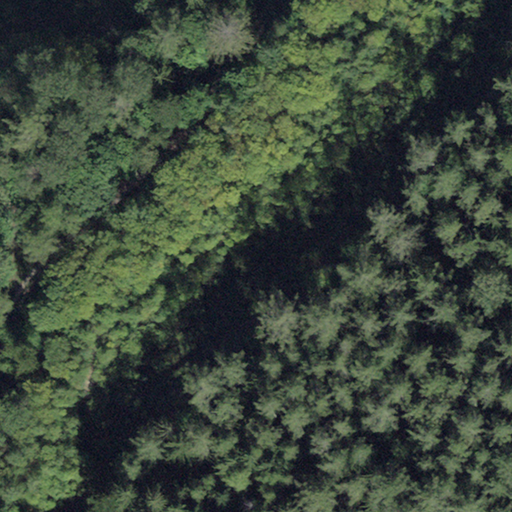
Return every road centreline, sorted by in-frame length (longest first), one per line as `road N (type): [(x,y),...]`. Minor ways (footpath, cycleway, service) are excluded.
road 1 (track): [(266,0),(209,86),(44,253),(0,337)]
road 2 (track): [(14,300),(10,184),(31,95),(79,0)]
